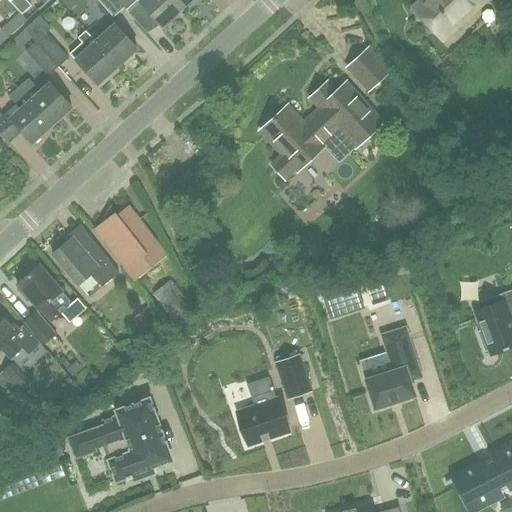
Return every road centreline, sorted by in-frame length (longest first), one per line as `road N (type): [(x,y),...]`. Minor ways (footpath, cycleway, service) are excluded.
road 1 (residential): [(142,511),(392,453),(511,393)]
road 2 (residential): [(0,246),(269,0)]
